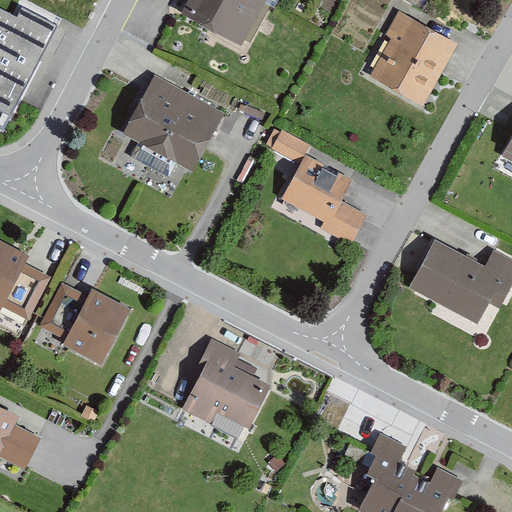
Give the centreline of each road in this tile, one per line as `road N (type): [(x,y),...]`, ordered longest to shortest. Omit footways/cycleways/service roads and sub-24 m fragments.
road 1 (residential): [(331,349),(511,31)]
road 2 (residential): [(23,192),(331,349)]
road 3 (residential): [(122,0),(23,192)]
road 4 (residential): [(331,349),(511,446)]
